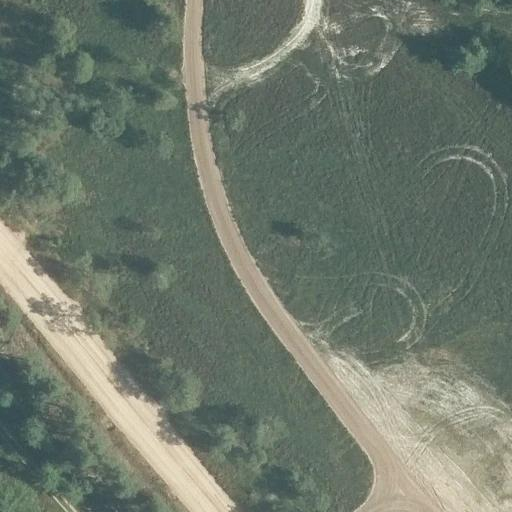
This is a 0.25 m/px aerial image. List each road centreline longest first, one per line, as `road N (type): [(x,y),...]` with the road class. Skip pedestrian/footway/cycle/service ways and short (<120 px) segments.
road 1 (unknown): [(409,492),(270,315),(226,243),(189,107),(189,0)]
road 2 (track): [(0,244),(222,511)]
